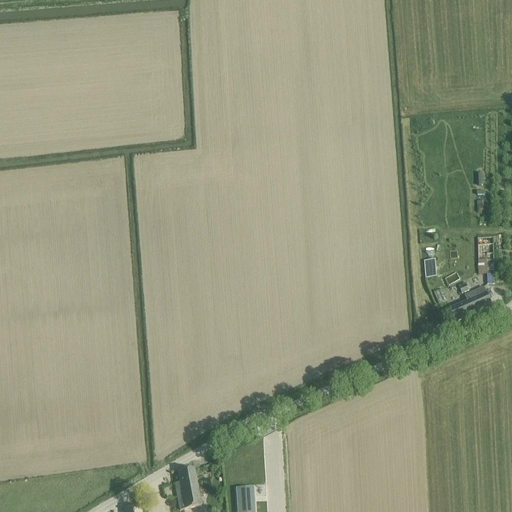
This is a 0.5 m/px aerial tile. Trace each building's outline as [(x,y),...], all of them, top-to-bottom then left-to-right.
[(479,275),(488,275),(488,285),(494,285),(493,238),(478,238),(479,275)] [(434,259),(422,260),(423,279),(434,278),(434,259)] [(466,283),(458,287),(462,294),(469,290),(466,283)] [(451,309),(452,312),(456,321),(491,306),(484,289),(467,297),(469,301),(451,309)] [(201,507),(196,478),(194,468),(177,472),(180,483),(175,484),(180,511),(201,507)] [(237,511),(253,511),(253,488),(237,489),(237,511)]
